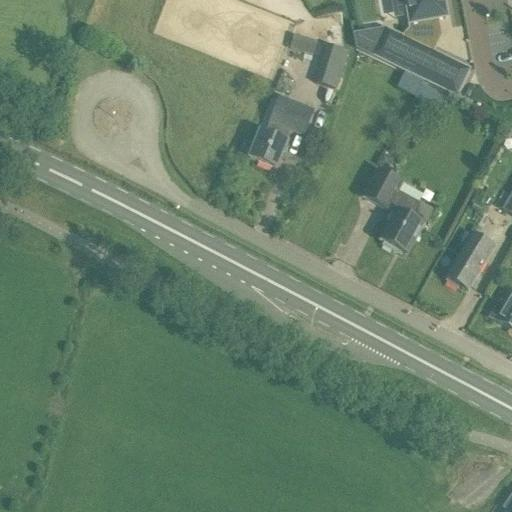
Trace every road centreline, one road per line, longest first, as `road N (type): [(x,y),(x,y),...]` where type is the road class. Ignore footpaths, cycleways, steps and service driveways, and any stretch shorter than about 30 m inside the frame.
road 1 (primary): [(511,404),(0,148)]
road 2 (residential): [(511,372),(162,190),(129,146)]
road 3 (residential): [(138,91),(125,81),(94,83),(76,109),(85,139),(114,151),(129,146)]
